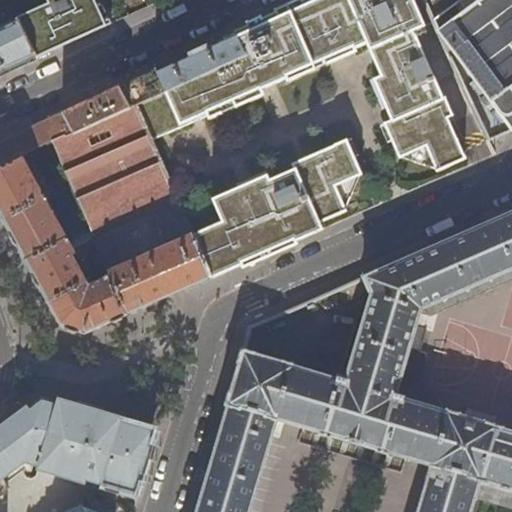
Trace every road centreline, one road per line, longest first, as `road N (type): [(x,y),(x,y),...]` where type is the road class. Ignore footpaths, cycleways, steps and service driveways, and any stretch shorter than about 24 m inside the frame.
road 1 (residential): [(511,178),(230,309),(164,511)]
road 2 (residential): [(231,0),(0,107)]
